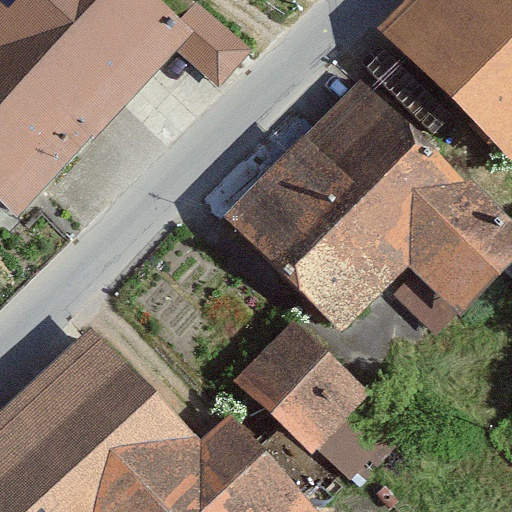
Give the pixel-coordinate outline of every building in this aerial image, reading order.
[(0,0),(0,171),(40,208),(197,42),(231,74),(253,51),(198,0),(0,0)] [(511,0),(448,0),(408,40),(511,142),(511,0)] [(511,294),(511,214),(378,88),(252,221),(372,334),(414,291),(467,341),(511,294)] [(404,417),(319,326),(260,381),(345,472),(404,417)] [(227,458),(112,337),(0,442),(0,511),(342,511),(261,426),(227,458)]
